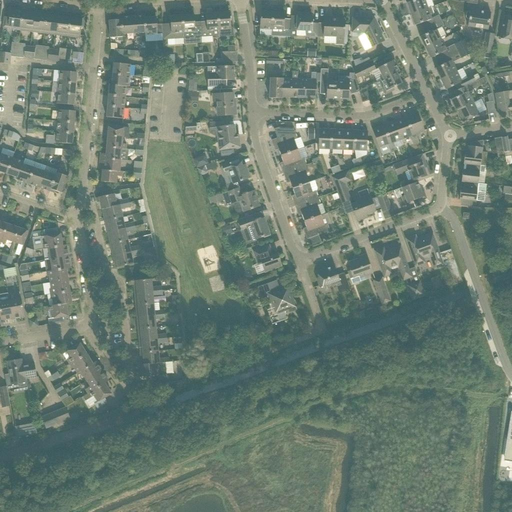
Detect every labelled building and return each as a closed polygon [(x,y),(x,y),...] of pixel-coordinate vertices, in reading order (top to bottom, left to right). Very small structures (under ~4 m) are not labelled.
[(406,3),(410,14),(427,8),(424,0),(408,0),(408,2),(406,3)] [(427,8),(410,14),(414,26),(431,20),(430,15),(433,14),(431,7),(427,8)] [(8,29),(20,31),(22,10),(20,9),(19,12),(8,11),(7,17),(4,17),(3,28),(8,28),(8,29)] [(20,31),(32,32),(34,14),(25,13),(25,10),(22,10),(20,31)] [(259,29),(272,30),(272,10),(267,10),(267,13),(260,12),(259,29)] [(272,10),(272,30),(271,36),(289,37),(290,19),(284,19),(284,13),(277,13),(277,11),(272,10)] [(468,26),(488,30),(489,23),(490,13),(470,10),(470,12),(468,12),(466,13),(465,17),(466,19),(469,19),(468,26)] [(206,22),(200,22),(201,37),(212,37),(212,39),(219,38),(219,37),(217,11),(212,11),(212,14),(205,14),(206,22)] [(222,11),(217,11),(219,37),(223,37),(233,36),(233,28),(230,28),(229,13),(222,13),(222,11)] [(32,32),(44,34),(46,13),(44,12),(43,15),(34,14),(32,32)] [(44,34),(56,35),(58,17),(48,15),(49,13),(46,13),(44,34)] [(163,40),(183,38),(181,13),(177,14),(177,16),(170,17),(170,24),(161,24),(162,34),(163,40)] [(181,13),(183,38),(189,38),(189,40),(196,40),(196,38),(201,37),(200,22),(194,22),(194,15),(187,16),(186,13),(181,13)] [(317,37),(318,24),(312,23),(312,17),(307,17),(307,14),(297,14),(296,30),(296,31),(306,32),(306,37),(317,37)] [(56,35),(67,36),(70,15),(67,15),(67,18),(58,17),(56,35)] [(70,15),(67,36),(80,38),(81,27),(83,27),(84,20),(72,18),(73,16),(70,15)] [(145,33),(144,18),(144,16),(132,17),(133,33),(145,33)] [(343,45),(344,20),(332,19),(332,17),(324,16),(323,36),(336,37),(336,44),(343,45)] [(511,16),(511,18),(504,16),(502,26),(500,38),(511,40),(511,41),(511,46),(511,45),(511,16)] [(122,34),(121,17),(112,18),(112,20),(109,21),(110,38),(122,37),(122,34)] [(133,33),(132,17),(121,17),(122,34),(133,33)] [(162,34),(161,24),(156,25),(156,18),(144,18),(145,33),(145,35),(162,34)] [(374,22),(370,22),(370,19),(352,18),(352,32),(364,33),(371,48),(384,41),(374,22)] [(428,33),(419,37),(425,48),(441,40),(440,39),(445,36),(441,27),(443,26),(441,21),(436,23),(438,28),(436,29),(428,33)] [(482,53),(490,54),(494,34),(486,33),(482,53)] [(465,39),(454,44),(458,51),(468,46),(465,39)] [(441,40),(425,48),(430,59),(446,51),(445,49),(441,40)] [(468,46),(458,51),(461,58),(472,53),(468,46)] [(0,63),(9,64),(11,53),(0,52),(0,63)] [(220,52),(221,63),(237,62),(237,52),(220,52)] [(383,78),(383,79),(396,73),(399,72),(393,61),(378,68),(378,69),(376,70),(372,62),(353,71),(357,79),(372,72),(376,81),(383,78)] [(450,61),(435,69),(440,79),(456,71),(452,63),(451,61),(450,61)] [(113,63),(112,74),(129,76),(130,65),(113,63)] [(207,67),(207,87),(211,87),(221,86),(221,81),(233,80),(233,66),(217,67),(207,67)] [(332,101),(337,101),(338,82),(332,82),(332,78),(327,77),(328,69),(320,69),(320,84),(320,94),(326,95),(326,99),(332,99),(332,101)] [(60,71),(59,82),(75,84),(76,73),(60,71)] [(456,71),(440,79),(445,90),(454,86),(460,83),(461,82),(461,81),(456,71)] [(292,72),(292,79),(291,98),(299,98),(299,97),(301,97),(301,98),(303,98),(304,80),(297,79),(297,72),(292,72)] [(311,80),(304,80),(303,98),(305,98),(305,97),(307,97),(307,98),(315,99),(316,80),(316,73),(311,73),(311,80)] [(383,79),(380,80),(386,91),(401,84),(396,73),(383,79)] [(112,74),(111,85),(126,86),(126,87),(128,87),(129,76),(112,74)] [(461,82),(460,83),(462,88),(471,84),(475,82),(472,76),(467,78),(463,80),(461,81),(461,82)] [(282,97),(282,79),(270,78),(269,98),(278,99),(278,96),(280,96),(280,99),(282,99),(282,97)] [(351,94),(359,92),(359,91),(356,80),(349,80),(349,78),(338,78),(338,82),(337,101),(342,101),(342,99),(348,100),(349,92),(351,92),(351,94)] [(292,79),(282,79),(282,97),(291,98),(292,79)] [(59,82),(58,93),(74,95),(75,84),(59,82)] [(474,102),(469,92),(474,90),(471,84),(462,88),(452,93),(454,98),(450,100),(455,111),(457,110),(471,103),(473,102),(474,102)] [(109,85),(108,96),(125,97),(126,87),(126,86),(111,85),(109,85)] [(359,92),(362,103),(370,100),(366,87),(359,91),(359,92)] [(511,111),(507,92),(495,94),(496,103),(498,113),(511,111)] [(74,95),(58,93),(57,104),(73,106),(74,95)] [(213,94),(213,102),(217,102),(217,116),(225,116),(235,115),(235,105),(233,105),(233,93),(223,94),(213,94)] [(488,102),(485,103),(488,115),(495,113),(493,103),(492,93),(487,95),(488,102)] [(108,96),(107,106),(124,108),(125,97),(108,96)] [(457,110),(463,122),(479,114),(473,102),(471,103),(457,110)] [(124,108),(107,106),(106,117),(123,119),(124,108)] [(58,110),(57,121),(74,122),(75,112),(58,110)] [(407,116),(406,117),(416,143),(418,142),(415,134),(424,131),(417,113),(410,115),(410,117),(408,118),(407,116)] [(402,118),(394,121),(401,140),(409,137),(412,144),(416,143),(406,117),(404,117),(405,119),(402,120),(402,118)] [(57,121),(56,132),(73,133),(74,122),(57,121)] [(385,125),(383,125),(393,152),(396,151),(393,143),(401,140),(394,121),(387,124),(388,126),(385,127),(385,125)] [(216,128),(209,129),(210,134),(215,136),(217,136),(219,150),(240,147),(238,135),(235,135),(234,125),(216,127),(216,128)] [(393,152),(383,125),(382,126),(383,128),(380,129),(379,127),(372,130),(379,148),(387,145),(393,162),(397,161),(393,152)] [(108,126),(107,137),(122,138),(123,127),(108,126)] [(297,150),(294,140),(297,139),(293,128),(278,128),(274,129),(277,138),(271,140),(275,151),(278,149),(280,156),(297,150)] [(318,149),(330,150),(331,130),(330,130),(330,132),(327,132),(327,130),(319,129),(318,139),(318,149)] [(330,150),(342,150),(343,130),(335,130),(335,132),(332,132),(332,130),(331,130),(330,150)] [(342,150),(354,151),(355,131),(354,131),(354,133),(351,133),(351,131),(343,130),(342,150)] [(355,131),(354,151),(366,151),(367,141),(367,131),(359,131),(359,133),(356,133),(356,131),(355,131)] [(73,133),(56,132),(55,143),(72,144),(73,133)] [(504,157),(506,165),(511,164),(510,156),(508,140),(507,136),(501,138),(503,150),(504,157)] [(107,137),(106,148),(126,150),(126,149),(126,144),(122,144),(122,138),(107,137)] [(463,164),(464,164),(485,166),(487,153),(481,152),(483,141),(470,143),(469,146),(468,146),(467,153),(465,153),(463,164)] [(100,154),(100,159),(120,161),(120,160),(127,161),(128,150),(126,149),(126,150),(106,148),(105,154),(100,154)] [(279,163),(283,173),(306,165),(304,158),(301,160),(297,150),(280,156),(283,162),(279,163)] [(0,171),(6,174),(12,158),(1,154),(0,156),(0,171)] [(422,164),(425,163),(422,155),(401,163),(393,166),(395,172),(398,171),(400,174),(408,171),(412,182),(427,176),(422,164)] [(23,164),(23,162),(12,158),(6,174),(17,178),(22,164),(23,164)] [(105,164),(104,170),(104,171),(119,172),(120,161),(100,159),(99,163),(105,164)] [(225,185),(227,192),(239,188),(237,183),(250,178),(245,165),(241,166),(239,160),(221,166),(224,172),(223,175),(230,178),(232,183),(225,185)] [(33,168),(23,164),(22,164),(17,178),(16,180),(27,184),(33,168)] [(461,182),(464,182),(478,183),(479,172),(485,173),(486,166),(485,166),(464,164),(463,170),(462,170),(461,182)] [(290,182),(292,189),(309,183),(305,173),(309,172),(306,165),(283,173),(286,183),(290,182)] [(197,168),(200,175),(206,173),(204,166),(197,168)] [(38,187),(43,172),(33,168),(27,184),(38,187)] [(351,172),(354,180),(365,176),(362,169),(351,172)] [(104,171),(104,170),(102,170),(101,182),(111,183),(116,183),(117,176),(121,177),(121,172),(119,172),(104,171)] [(49,191),(55,176),(43,172),(38,187),(49,191)] [(348,172),(333,178),(337,191),(342,204),(349,201),(351,201),(345,184),(351,181),(348,172)] [(62,193),(68,177),(56,173),(55,176),(49,191),(58,194),(59,192),(62,193)] [(291,196),(295,206),(318,198),(316,191),(317,189),(315,181),(309,183),(292,189),(294,195),(291,196)] [(401,197),(404,204),(423,197),(417,182),(394,191),(396,198),(401,197)] [(484,202),(486,185),(478,184),(478,183),(464,182),(463,188),(460,188),(459,199),(471,201),(471,207),(475,207),(476,201),(484,202)] [(502,194),(511,195),(511,187),(503,187),(502,194)] [(239,188),(227,192),(221,194),(226,207),(233,204),(236,214),(243,211),(243,213),(260,207),(254,191),(241,195),(239,188)] [(101,210),(104,209),(129,203),(128,199),(116,202),(114,194),(106,196),(96,198),(97,201),(99,200),(101,210)] [(376,197),(378,203),(382,212),(391,209),(385,194),(376,197)] [(356,203),(351,205),(353,212),(357,221),(363,219),(362,216),(375,212),(372,202),(369,195),(355,200),(356,203)] [(301,215),(304,221),(325,214),(322,204),(320,204),(318,198),(295,206),(298,216),(301,215)] [(104,219),(104,221),(122,217),(120,209),(130,207),(129,203),(104,209),(106,218),(104,219)] [(325,214),(304,221),(306,228),(303,229),(306,239),(330,231),(327,225),(331,224),(328,213),(325,214)] [(237,220),(241,231),(243,230),(247,243),(263,237),(263,235),(269,233),(266,224),(264,225),(263,221),(265,221),(264,218),(254,221),(252,215),(237,220)] [(107,223),(110,232),(135,226),(134,222),(124,225),(122,217),(104,221),(105,223),(107,223)] [(7,240),(13,242),(18,228),(7,224),(1,242),(5,244),(7,240)] [(109,242),(110,244),(128,240),(127,240),(133,238),(132,231),(135,230),(135,226),(110,232),(112,241),(109,242)] [(18,228),(13,242),(23,246),(28,231),(18,228)] [(65,246),(65,245),(63,238),(61,239),(60,234),(53,235),(52,229),(43,230),(45,244),(42,244),(42,249),(47,249),(47,248),(65,246)] [(416,266),(424,263),(423,258),(430,256),(435,269),(443,266),(432,235),(416,240),(415,236),(406,240),(416,266)] [(113,246),(115,256),(140,250),(139,246),(129,248),(128,240),(110,244),(110,247),(113,246)] [(49,253),(50,260),(68,257),(66,245),(65,245),(65,246),(47,248),(47,249),(47,253),(49,253)] [(253,252),(257,265),(261,263),(264,272),(281,266),(277,255),(272,257),(271,252),(272,251),(270,246),(253,252)] [(392,275),(391,270),(398,267),(403,280),(411,277),(403,256),(400,246),(384,252),(383,248),(374,251),(378,261),(384,278),(392,275)] [(140,250),(115,256),(117,265),(114,265),(115,268),(125,266),(133,264),(131,256),(141,254),(140,250)] [(348,272),(350,279),(352,285),(360,282),(359,278),(373,273),(366,254),(362,256),(363,257),(347,263),(350,271),(348,272)] [(44,261),(46,272),(66,269),(70,268),(68,257),(50,260),(44,261)] [(19,269),(21,276),(28,275),(26,264),(21,265),(19,269)] [(3,270),(8,269),(8,268),(3,266),(0,265),(0,278),(5,278),(3,270)] [(456,266),(449,269),(454,284),(460,282),(462,282),(456,266)] [(318,278),(316,279),(320,288),(330,284),(330,286),(336,284),(336,286),(340,285),(343,293),(350,290),(344,273),(337,275),(334,268),(330,269),(329,267),(316,272),(318,278)] [(8,269),(3,270),(5,278),(16,276),(15,268),(8,269)] [(49,276),(50,283),(68,280),(66,269),(46,272),(47,277),(49,276)] [(438,276),(431,278),(434,288),(442,286),(438,276)] [(373,281),(382,304),(390,301),(382,278),(373,281)] [(136,284),(137,293),(162,291),(162,287),(152,287),(151,279),(143,280),(133,281),(133,284),(136,284)] [(49,290),(50,295),(70,291),(68,280),(50,283),(51,289),(49,290)] [(406,285),(412,301),(425,296),(419,280),(406,285)] [(274,305),(277,314),(288,310),(289,313),(297,310),(292,298),(290,299),(286,287),(270,293),(267,284),(257,287),(253,289),(256,297),(260,296),(261,297),(267,294),(271,306),(274,305)] [(48,300),(49,306),(53,305),(53,306),(65,304),(67,304),(71,303),(70,291),(50,295),(51,299),(48,300)] [(135,303),(135,305),(153,304),(152,296),(162,295),(162,291),(137,293),(137,302),(135,303)] [(15,300),(9,301),(12,319),(24,317),(22,307),(20,297),(15,298),(15,300)] [(2,301),(0,301),(0,316),(0,317),(1,321),(12,319),(9,301),(3,303),(2,301)] [(53,305),(49,306),(43,307),(44,317),(48,316),(48,319),(49,325),(61,323),(66,322),(66,316),(67,316),(67,312),(69,312),(67,304),(65,304),(53,306),(53,305)] [(138,308),(139,317),(164,315),(163,311),(154,312),(153,304),(135,305),(135,308),(138,308)] [(137,327),(137,329),(155,328),(154,320),(164,319),(164,315),(139,317),(140,326),(137,327)] [(140,331),(141,341),(166,339),(165,335),(155,336),(155,328),(137,329),(138,332),(140,331)] [(139,350),(140,353),(157,352),(156,344),(166,343),(166,339),(141,341),(142,350),(139,350)] [(67,360),(69,364),(86,354),(79,343),(71,349),(68,344),(58,350),(61,355),(63,354),(67,360)] [(143,355),(143,364),(144,365),(172,363),(172,362),(167,362),(167,359),(157,360),(157,352),(140,353),(140,355),(143,355)] [(77,374),(79,372),(92,364),(92,363),(86,354),(69,364),(72,369),(73,368),(77,374)] [(4,375),(6,387),(7,392),(19,390),(18,384),(25,382),(25,380),(36,378),(35,373),(34,363),(22,365),(21,360),(7,362),(9,374),(4,375)] [(83,375),(86,381),(102,371),(96,361),(92,363),(92,364),(79,372),(81,376),(83,375)] [(144,365),(143,364),(140,365),(141,374),(139,375),(139,377),(157,376),(157,381),(167,381),(166,375),(164,375),(164,374),(173,373),(172,363),(144,365)] [(84,390),(87,394),(91,391),(91,392),(104,383),(105,384),(108,381),(102,371),(86,381),(90,386),(84,390)] [(50,376),(53,380),(60,376),(57,372),(50,376)] [(91,391),(87,394),(83,396),(85,401),(93,396),(97,402),(94,404),(97,409),(107,403),(104,398),(111,394),(105,384),(104,383),(91,392),(91,391)] [(7,392),(6,387),(0,387),(0,395),(2,408),(10,406),(7,392)] [(57,393),(59,398),(66,393),(64,389),(57,393)] [(66,393),(59,398),(62,402),(69,398),(66,393)] [(66,408),(60,410),(64,421),(70,419),(66,408)] [(60,410),(54,412),(58,423),(64,421),(60,410)] [(54,412),(48,414),(53,426),(58,423),(54,412)] [(53,426),(48,414),(41,417),(45,428),(53,426)] [(34,423),(26,425),(28,435),(36,434),(34,423)]
